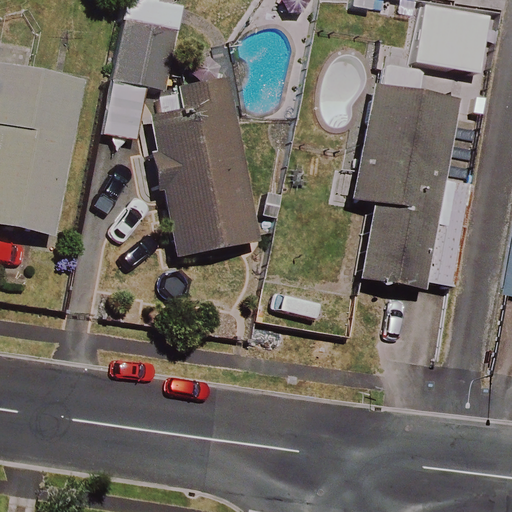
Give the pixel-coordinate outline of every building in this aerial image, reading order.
[(172,10),(117,0),(93,141),(127,146),(136,92),(157,95),(172,10)] [(455,10),(422,4),(415,39),(448,45),(455,10)] [(410,77),(359,69),(338,205),(361,209),(349,285),(442,300),(459,190),(432,186),(445,107),(407,101),(410,77)] [(0,234),(41,242),(70,88),(0,75),(0,234)] [(244,252),(216,91),(139,105),(168,265),(244,252)]
